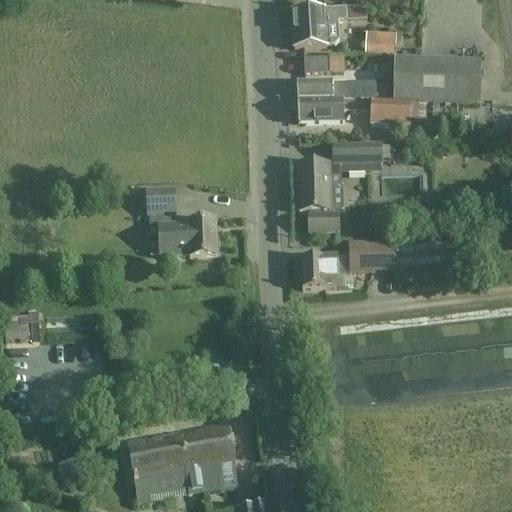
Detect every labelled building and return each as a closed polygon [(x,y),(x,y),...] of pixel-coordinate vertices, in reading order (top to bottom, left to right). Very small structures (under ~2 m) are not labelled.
[(346,11),(334,12),(292,15),(295,53),(327,51),(327,49),(335,49),(340,43),(338,25),(347,25),(346,11)] [(366,35),(365,57),(396,59),(397,37),(366,35)] [(329,78),(329,62),(304,62),(304,78),(329,78)] [(480,109),(480,67),(421,64),(395,63),(393,107),(426,107),(433,108),(458,108),(480,109)] [(333,85),(297,87),(297,106),(334,105),(373,103),(373,105),(377,105),(377,86),(333,87),(333,85)] [(426,123),(426,107),(393,107),(377,107),(377,105),(373,105),(373,103),(334,105),(297,106),(298,128),(344,126),(344,118),(372,117),(371,129),(411,130),(411,123),(426,123)] [(383,168),(382,153),(382,147),(332,147),(332,168),(381,168),(383,168)] [(330,189),(329,168),(298,169),(300,216),(310,216),(311,220),(309,220),(309,238),(341,237),(340,215),(345,215),(345,189),(342,188),(330,189)] [(176,219),(175,193),(147,194),(148,220),(160,220),(176,219)] [(160,262),(189,260),(190,262),(218,261),(217,225),(188,226),(188,228),(176,229),(176,219),(160,220),(160,230),(158,230),(160,262)] [(397,245),(349,247),(350,277),(397,276),(397,245)] [(510,251),(488,250),(487,260),(510,261),(510,251)] [(339,293),(338,261),(301,262),(302,294),(339,293)] [(136,510),(152,507),(151,502),(188,495),(189,501),(237,492),(228,430),(125,448),(136,510)] [(86,460),(82,461),(57,469),(64,493),(92,484),(86,460)]
